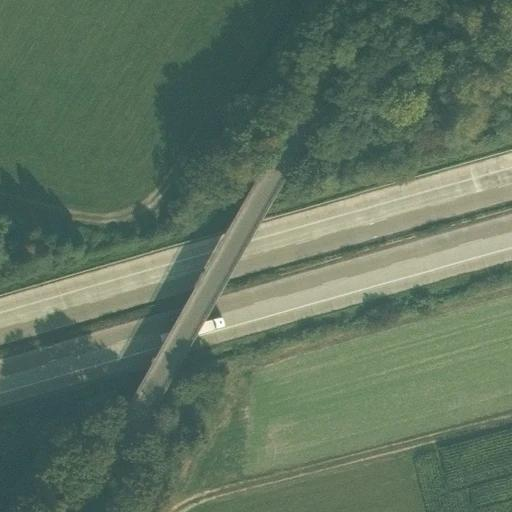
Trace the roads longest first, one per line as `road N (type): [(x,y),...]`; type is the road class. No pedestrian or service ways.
road 1 (unclassified): [(81,511),(373,0)]
road 2 (motorway): [(0,378),(511,231)]
road 3 (motorway): [(511,187),(0,331)]
road 4 (track): [(279,0),(132,233),(0,198)]
road 5 (track): [(173,511),(511,416)]
